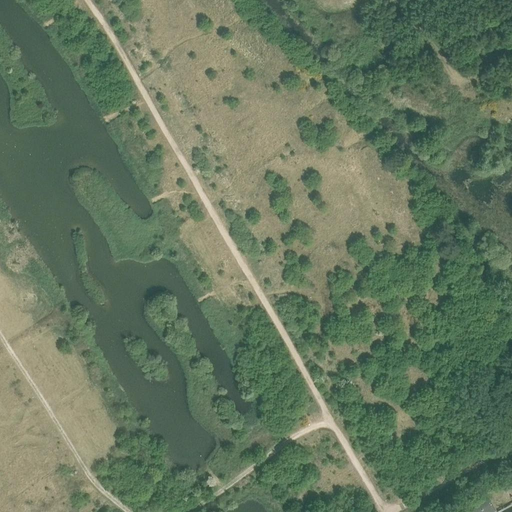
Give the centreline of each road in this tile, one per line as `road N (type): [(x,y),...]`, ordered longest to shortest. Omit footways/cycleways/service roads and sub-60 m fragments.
road 1 (track): [(86,0),(385,511)]
road 2 (track): [(327,413),(179,511)]
road 3 (track): [(392,511),(511,444)]
